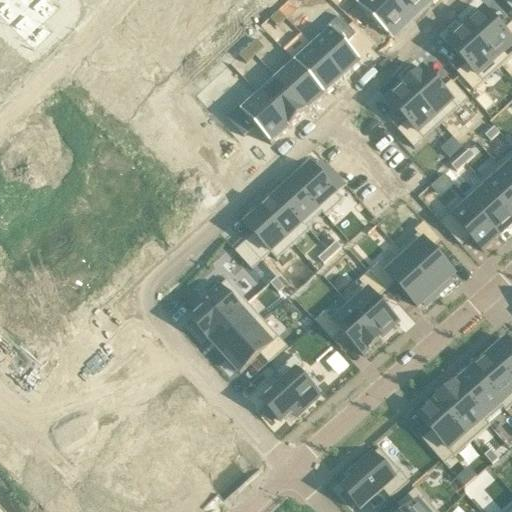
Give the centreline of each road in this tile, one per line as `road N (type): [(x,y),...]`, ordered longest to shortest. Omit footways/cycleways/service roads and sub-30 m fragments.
road 1 (residential): [(134,305),(455,0)]
road 2 (residential): [(290,470),(511,272)]
road 3 (residential): [(134,305),(290,470)]
road 4 (residential): [(0,379),(20,401),(134,305)]
road 5 (residential): [(0,116),(102,13)]
